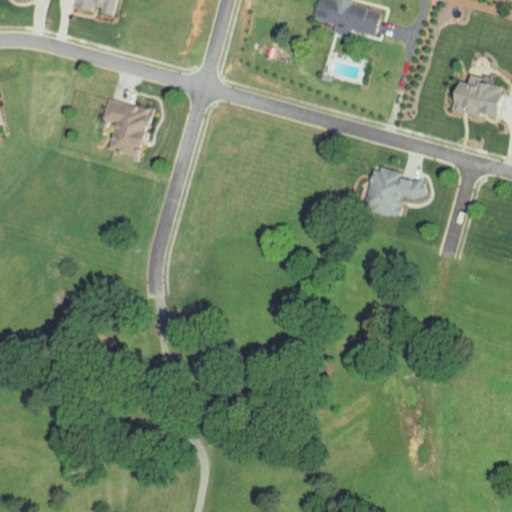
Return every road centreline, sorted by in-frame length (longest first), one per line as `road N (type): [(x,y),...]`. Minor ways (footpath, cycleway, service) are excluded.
road 1 (residential): [(0,39),(53,44),(511,170)]
road 2 (residential): [(223,0),(156,259),(156,295)]
